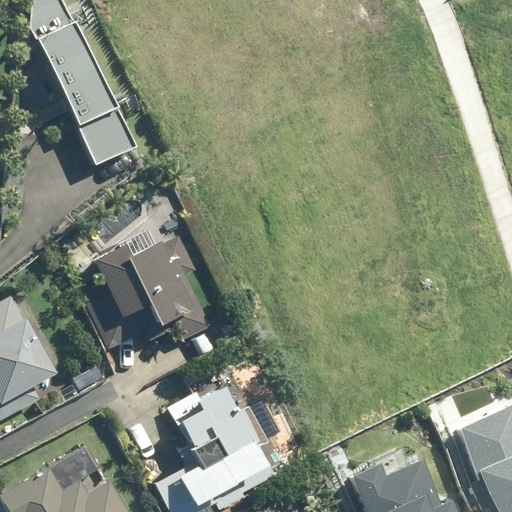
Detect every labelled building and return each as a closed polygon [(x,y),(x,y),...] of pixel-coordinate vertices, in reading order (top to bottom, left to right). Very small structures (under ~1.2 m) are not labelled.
[(24,0),(22,29),(84,163),(123,145),(54,0),(24,0)] [(104,348),(138,332),(142,339),(169,327),(175,338),(204,324),(179,273),(187,268),(170,236),(148,246),(143,236),(113,250),(109,242),(78,257),(92,286),(84,290),(90,299),(82,303),(104,348)] [(0,417),(34,400),(24,381),(44,371),(18,323),(5,297),(0,299),(0,417)] [(208,347),(199,331),(188,337),(197,354),(208,347)] [(75,388),(96,376),(90,365),(68,377),(75,388)] [(239,489),(266,474),(228,405),(221,410),(204,383),(160,407),(165,415),(162,417),(184,459),(146,480),(163,511),(185,511),(207,500),(212,509),(240,493),(239,489)] [(119,511),(102,481),(80,494),(73,481),(54,492),(41,468),(0,491),(0,510),(1,511),(119,511)] [(272,511),(266,501),(244,511),(272,511)]
